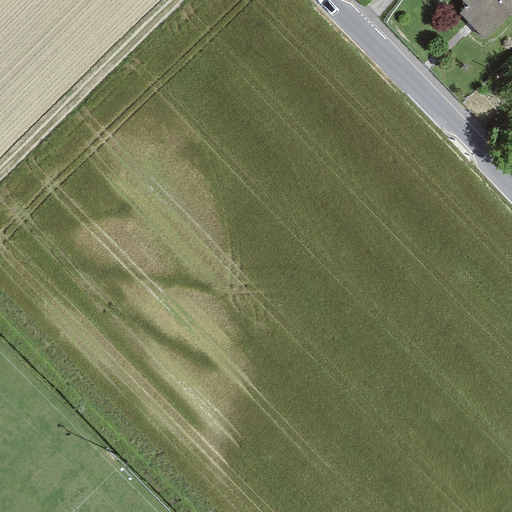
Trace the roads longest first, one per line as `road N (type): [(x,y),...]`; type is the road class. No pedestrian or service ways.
road 1 (tertiary): [(511,188),(330,0)]
road 2 (track): [(173,0),(0,167)]
